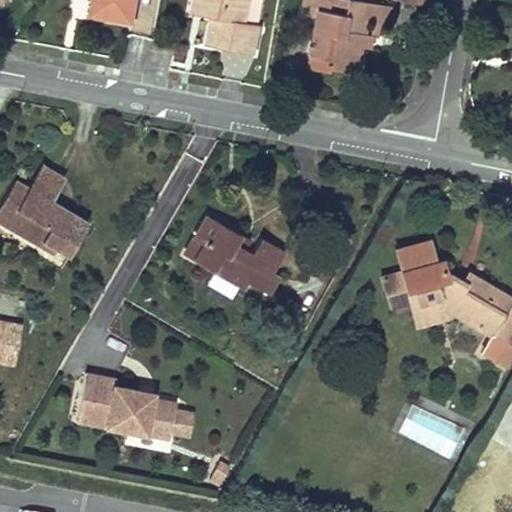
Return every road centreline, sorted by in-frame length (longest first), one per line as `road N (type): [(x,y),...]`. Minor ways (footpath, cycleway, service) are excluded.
road 1 (residential): [(0,70),(431,155)]
road 2 (unknown): [(215,113),(96,332),(97,356)]
road 3 (residential): [(460,0),(431,155)]
